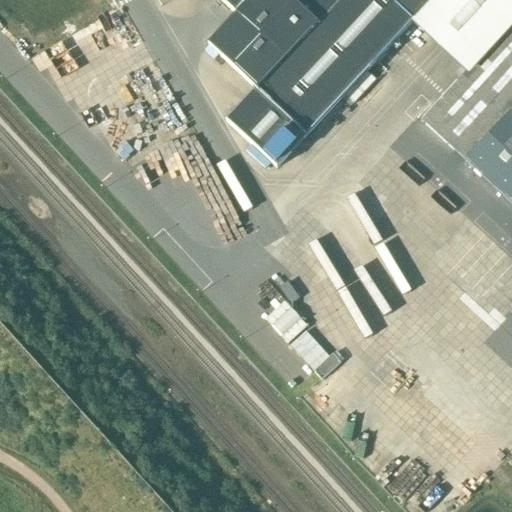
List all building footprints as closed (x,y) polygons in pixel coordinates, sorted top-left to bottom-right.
[(296,4),(291,0),(247,0),(206,44),(253,86),(300,39),(281,20),(296,4)] [(428,0),(291,0),(296,4),(281,20),(300,39),(317,22),(366,66),(371,62),(408,22),(428,0)] [(511,0),(428,0),(408,22),(440,54),(463,76),(511,23),(511,0)] [(300,39),(253,86),(305,134),(322,115),(366,66),(317,22),(300,39)] [(421,122),(463,158),(511,106),(511,23),(463,76),(421,122)] [(366,66),(322,115),(330,124),(380,72),(371,62),(366,66)] [(511,106),(463,158),(511,204),(511,106)] [(289,302),(270,318),(324,381),(343,365),(289,302)] [(395,322),(315,406),(373,460),(453,376),(395,322)]
